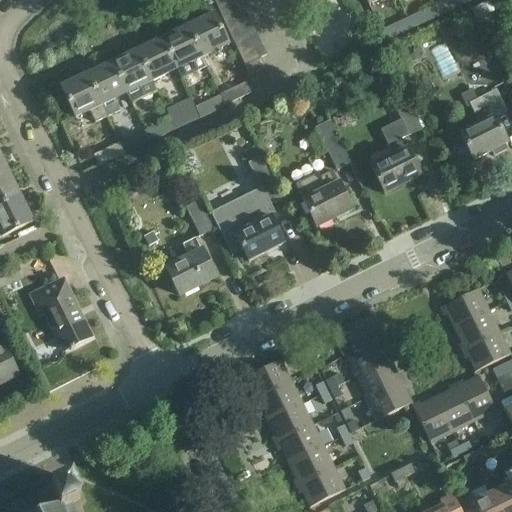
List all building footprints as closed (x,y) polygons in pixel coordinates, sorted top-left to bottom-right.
[(212,0),(218,10),(238,0),(212,0)] [(223,21),(245,11),(239,0),(238,0),(218,10),(223,21)] [(445,16),(462,8),(458,0),(447,0),(431,8),(436,19),(445,16)] [(479,26),(497,18),(490,2),(471,11),(479,26)] [(431,8),(411,18),(416,28),(436,19),(431,8)] [(228,32),(250,22),(245,11),(223,21),(228,32)] [(203,59),(228,47),(213,16),(212,16),(213,17),(201,23),(200,22),(188,27),(203,59)] [(234,44),(255,33),(250,22),(228,32),(234,44)] [(401,23),(381,33),(382,33),(386,42),(406,33),(401,23)] [(202,59),(203,59),(188,27),(175,34),(175,35),(163,41),(182,80),(206,68),(202,59)] [(239,55),(260,44),(255,33),(234,44),(239,55)] [(181,81),(182,80),(163,41),(150,47),(149,46),(137,52),(152,83),(177,72),(181,81)] [(239,55),(244,67),(266,57),(260,44),(239,55)] [(422,57),(421,50),(416,45),(409,46),(405,51),(405,58),(410,63),(417,62),(422,57)] [(124,59),(112,65),(126,96),(131,104),(156,92),(152,83),(137,52),(124,58),(124,59)] [(245,68),(249,77),(265,70),(261,60),(245,68)] [(114,102),(126,96),(112,65),(99,71),(99,70),(87,76),(107,119),(119,113),(114,102)] [(95,125),(107,119),(87,76),(73,82),(74,83),(62,89),(61,88),(60,88),(75,120),(89,113),(95,125)] [(220,96),(225,107),(251,95),(245,84),(227,93),(220,96)] [(480,126),(460,135),(473,162),(491,153),(493,159),(509,151),(507,145),(494,119),(505,114),(495,93),(476,102),(471,92),(460,97),(466,108),(470,106),(480,126)] [(211,100),(195,108),(200,119),(217,111),(211,100)] [(407,138),(422,132),(421,131),(425,130),(416,108),(413,110),(409,100),(394,106),(407,138)] [(175,131),(200,119),(195,108),(173,119),(170,121),(175,131)] [(149,143),(175,131),(170,121),(144,133),(149,143)] [(329,123),(315,130),(331,161),(337,173),(351,166),(345,154),(329,123)] [(384,196),(420,178),(400,140),(387,146),(392,157),(370,168),(384,196)] [(98,167),(124,155),(119,145),(93,157),(98,167)] [(260,190),(211,215),(232,257),(242,252),(248,263),(284,246),(271,219),(276,219),(271,206),(283,200),(263,158),(261,159),(255,147),(244,153),(250,164),(248,165),(260,190)] [(0,207),(20,198),(14,185),(13,186),(7,173),(0,176),(0,207)] [(338,184),(337,184),(332,174),(319,180),(317,176),(295,186),(316,230),(352,212),(338,184)] [(0,236),(1,239),(32,223),(32,222),(31,223),(25,211),(26,210),(20,198),(0,207),(0,236)] [(199,203),(185,209),(199,239),(213,232),(201,207),(199,203)] [(179,297),(215,280),(195,240),(182,247),(188,259),(166,270),(179,297)] [(0,273),(0,289),(21,281),(16,268),(0,273)] [(45,315),(63,353),(69,350),(70,352),(75,350),(74,348),(91,339),(61,281),(30,297),(40,318),(45,315)] [(453,331),(489,313),(477,292),(443,309),(453,331)] [(506,305),(511,302),(511,297),(509,292),(501,296),(506,305)] [(464,352),(500,335),(489,313),(453,331),(464,352)] [(344,358),(379,340),(368,319),(333,336),(344,358)] [(475,374),(511,356),(500,335),(464,352),(475,374)] [(355,379),(390,362),(379,340),(344,358),(355,379)] [(320,354),(315,345),(308,348),(313,358),(320,354)] [(0,386),(19,377),(6,347),(0,349),(0,386)] [(303,363),(309,360),(310,359),(305,350),(298,353),(303,363)] [(256,401),(291,384),(280,362),(245,380),(256,401)] [(366,401),(401,384),(390,362),(355,379),(366,401)] [(504,366),(491,372),(496,381),(509,375),(504,366)] [(337,388),(344,385),(339,376),(332,379),(337,388)] [(473,424),(495,413),(478,378),(456,389),(473,424)] [(330,392),(337,388),(332,379),(325,383),(330,392)] [(267,423),(302,406),(291,384),(256,401),(267,423)] [(319,398),(326,394),(322,384),(314,388),(319,398)] [(411,406),(406,395),(401,384),(366,401),(376,422),(411,406)] [(334,401),(342,398),(337,388),(330,392),(334,401)] [(451,434),(473,424),(456,389),(434,400),(451,434)] [(323,407),(331,403),(326,394),(319,398),(323,407)] [(511,397),(500,404),(511,428),(511,397)] [(430,445),(451,434),(434,400),(413,410),(430,445)] [(277,445),(313,427),(302,406),(267,423),(277,445)] [(340,413),(345,423),(353,419),(348,409),(340,413)] [(351,436),(359,432),(354,422),(346,426),(351,436)] [(509,433),(508,432),(505,426),(496,430),(499,438),(509,433)] [(288,466),(323,449),(313,427),(277,445),(288,466)] [(340,441),(348,437),(343,428),(336,432),(340,441)] [(344,450),(352,446),(348,437),(340,441),(344,450)] [(456,443),(446,448),(449,453),(452,461),(462,456),(458,449),(456,443)] [(472,452),(471,451),(468,444),(458,449),(462,456),(472,452)] [(490,457),(486,449),(485,448),(472,455),(477,463),(490,457)] [(299,488),(334,470),(323,449),(288,466),(299,488)] [(466,468),(477,463),(472,455),(462,460),(466,468)] [(414,475),(410,467),(399,472),(404,480),(414,475)] [(310,510),(345,492),(334,470),(299,488),(310,510)] [(357,474),(361,484),(369,480),(365,471),(357,474)] [(394,485),(404,480),(399,472),(390,476),(394,485)] [(73,511),(70,505),(80,501),(70,480),(37,496),(36,495),(20,503),(20,504),(5,511),(73,511)] [(492,494),(501,511),(511,511),(511,484),(492,494)] [(501,511),(492,494),(474,503),(472,498),(459,504),(463,511),(501,511)] [(459,511),(451,495),(437,502),(440,509),(432,511),(459,511)] [(376,511),(372,503),(363,508),(365,511),(376,511)]
